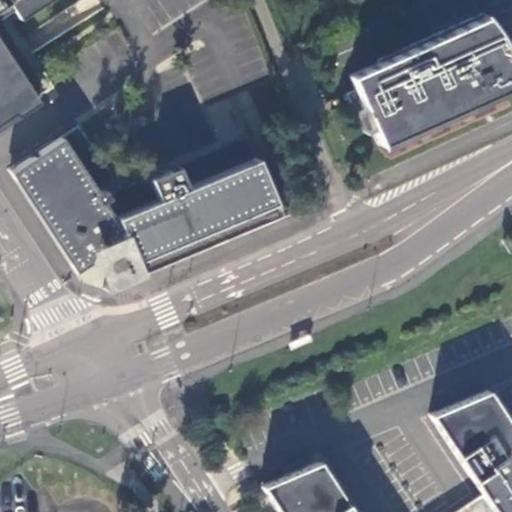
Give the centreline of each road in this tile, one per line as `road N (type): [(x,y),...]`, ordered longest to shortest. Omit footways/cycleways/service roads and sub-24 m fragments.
road 1 (primary): [(104,383),(376,269),(511,182)]
road 2 (primary): [(354,224),(76,343)]
road 3 (residential): [(258,0),(354,224)]
road 4 (primary): [(511,146),(354,224)]
road 5 (unclassified): [(198,511),(198,487),(161,430),(104,383)]
road 6 (unclassified): [(104,383),(137,446),(198,511)]
road 7 (unclassified): [(0,220),(76,343)]
